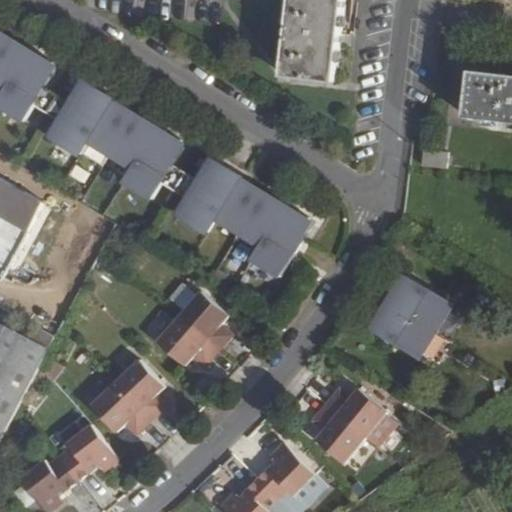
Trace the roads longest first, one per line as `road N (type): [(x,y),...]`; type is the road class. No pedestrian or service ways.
road 1 (residential): [(128,511),(265,382),(333,292),(376,200)]
road 2 (residential): [(376,200),(44,0)]
road 3 (residential): [(376,200),(388,163),(406,0)]
